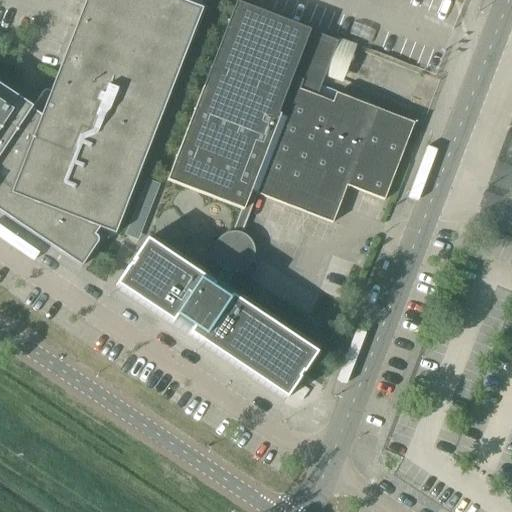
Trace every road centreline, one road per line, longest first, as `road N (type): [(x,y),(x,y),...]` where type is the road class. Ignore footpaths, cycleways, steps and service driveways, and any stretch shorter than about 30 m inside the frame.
road 1 (unclassified): [(306,511),(510,0)]
road 2 (unclassified): [(270,511),(0,331)]
